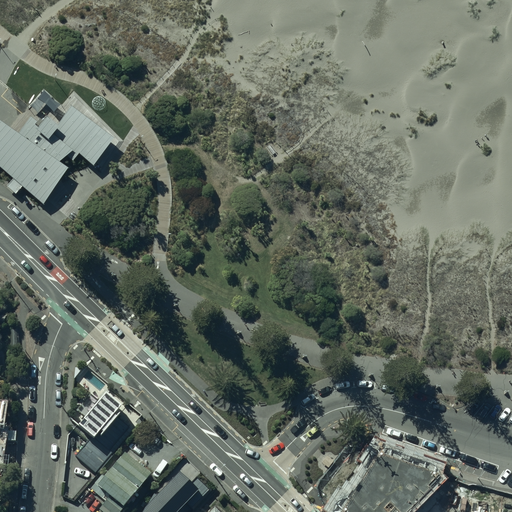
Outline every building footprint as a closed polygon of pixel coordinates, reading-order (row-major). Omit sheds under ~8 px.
[(58,125),(48,116),(41,125),(31,116),(19,132),(0,119),(0,166),(44,203),(68,167),(60,161),(66,155),(73,160),(80,153),(94,165),(115,138),(70,105),(58,125)] [(76,462),(84,470),(126,430),(93,396),(69,419),(74,424),(66,432),(87,452),(76,462)] [(0,467),(17,468),(18,440),(0,439),(0,467)] [(116,511),(149,472),(123,451),(96,485),(110,496),(99,510),(101,511),(116,511)] [(190,480),(177,468),(145,504),(139,511),(173,511),(184,501),(193,510),(211,491),(196,476),(190,480)]
